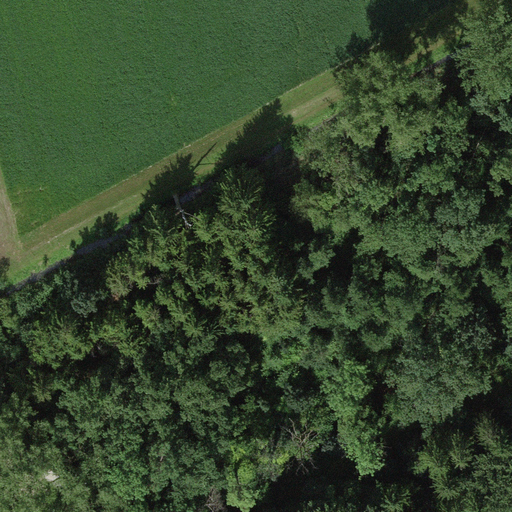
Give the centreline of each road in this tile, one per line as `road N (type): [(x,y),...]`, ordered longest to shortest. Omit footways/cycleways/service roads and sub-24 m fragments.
road 1 (track): [(511,2),(0,272)]
road 2 (track): [(511,369),(342,460),(307,511)]
